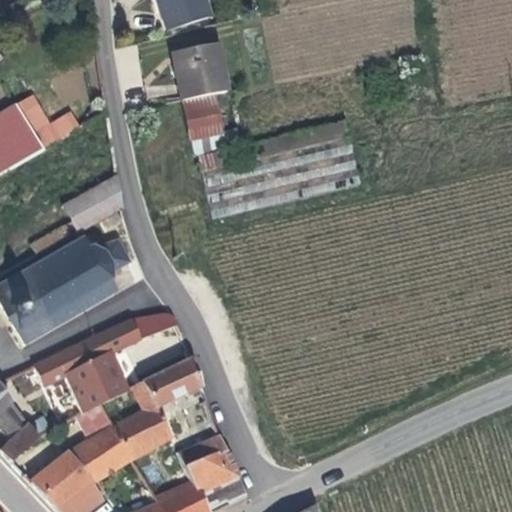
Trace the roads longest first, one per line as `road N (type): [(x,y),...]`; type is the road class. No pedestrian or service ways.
road 1 (unclassified): [(165,280),(128,175),(104,0)]
road 2 (tertiary): [(277,501),(511,389)]
road 3 (unclassified): [(277,501),(165,280)]
road 4 (residential): [(0,367),(165,280)]
